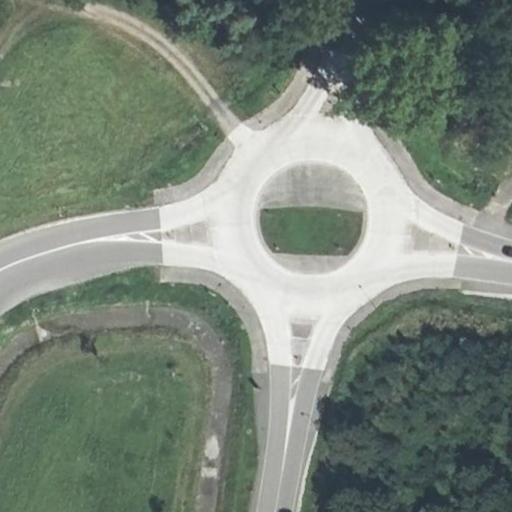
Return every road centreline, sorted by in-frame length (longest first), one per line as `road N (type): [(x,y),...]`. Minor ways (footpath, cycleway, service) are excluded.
road 1 (unclassified): [(246,169),(198,211),(86,249)]
road 2 (unclassified): [(86,249),(246,265)]
road 3 (tertiary): [(349,26),(313,94),(264,151)]
road 4 (tertiary): [(362,277),(504,261)]
road 5 (tertiary): [(363,156),(350,130),(349,26)]
road 6 (tertiary): [(504,261),(389,203)]
road 7 (tertiary): [(246,265),(288,293),(313,296),(362,277)]
